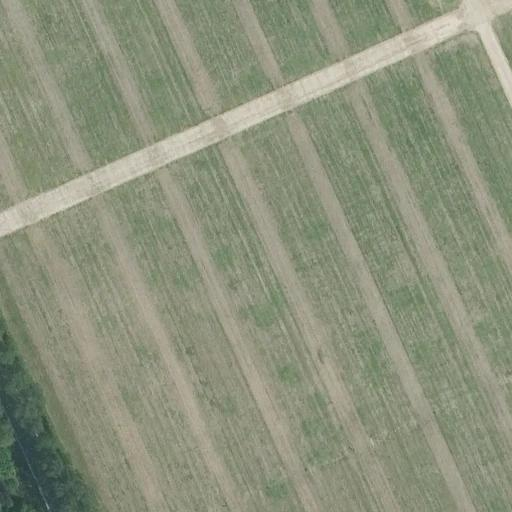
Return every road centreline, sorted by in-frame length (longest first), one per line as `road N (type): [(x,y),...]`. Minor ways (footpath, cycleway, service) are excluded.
road 1 (unknown): [(0,234),(505,0)]
road 2 (tertiary): [(59,511),(0,378)]
